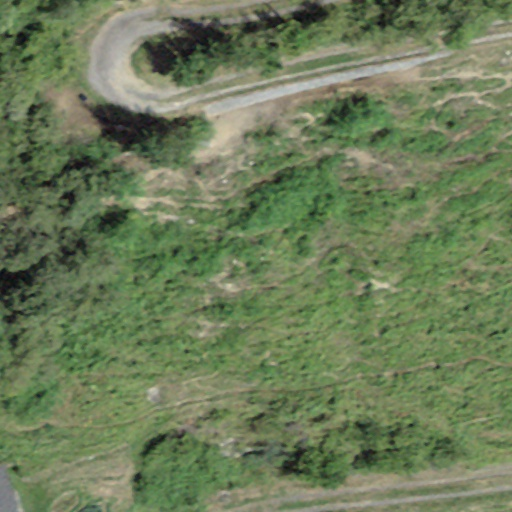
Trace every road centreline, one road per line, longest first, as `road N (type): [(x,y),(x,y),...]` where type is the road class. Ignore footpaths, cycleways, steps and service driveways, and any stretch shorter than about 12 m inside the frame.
road 1 (track): [(284,0),(145,19),(119,34),(110,56),(113,81),(133,98),(166,100),(511,34)]
road 2 (track): [(511,482),(284,511)]
